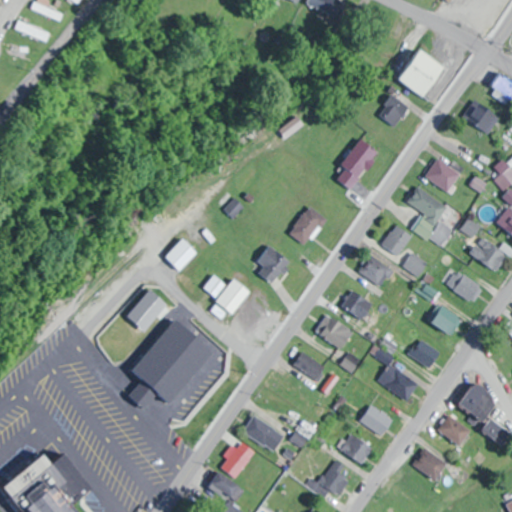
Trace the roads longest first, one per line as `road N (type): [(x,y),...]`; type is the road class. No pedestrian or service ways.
road 1 (residential): [(511,21),(159,511)]
road 2 (residential): [(511,288),(354,511)]
road 3 (residential): [(98,0),(0,118)]
road 4 (residential): [(511,64),(391,0)]
